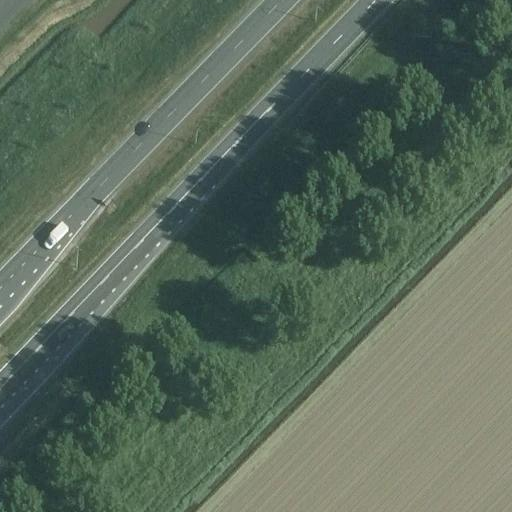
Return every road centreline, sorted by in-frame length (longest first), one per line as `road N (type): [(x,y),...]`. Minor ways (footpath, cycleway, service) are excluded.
road 1 (trunk): [(0,387),(374,0)]
road 2 (trunk): [(283,0),(0,289)]
